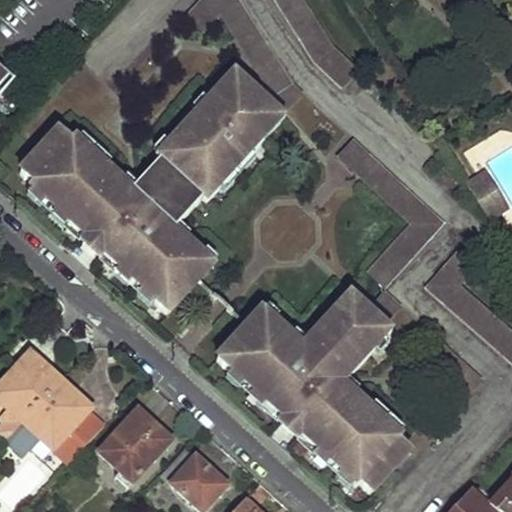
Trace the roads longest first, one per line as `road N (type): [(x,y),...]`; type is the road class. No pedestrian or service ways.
road 1 (unknown): [(252,0),(312,88),(453,222),(409,299),(488,373),(495,395),(393,511)]
road 2 (residential): [(314,511),(0,223)]
